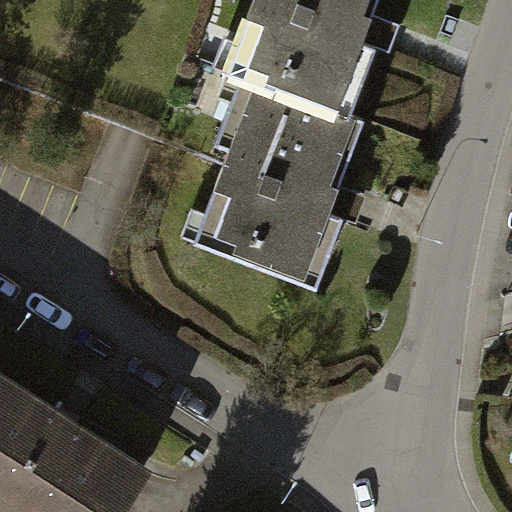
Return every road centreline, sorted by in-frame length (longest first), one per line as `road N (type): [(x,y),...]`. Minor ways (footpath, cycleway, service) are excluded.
road 1 (residential): [(411,511),(434,328),(471,139),(511,38)]
road 2 (residential): [(395,511),(0,252)]
